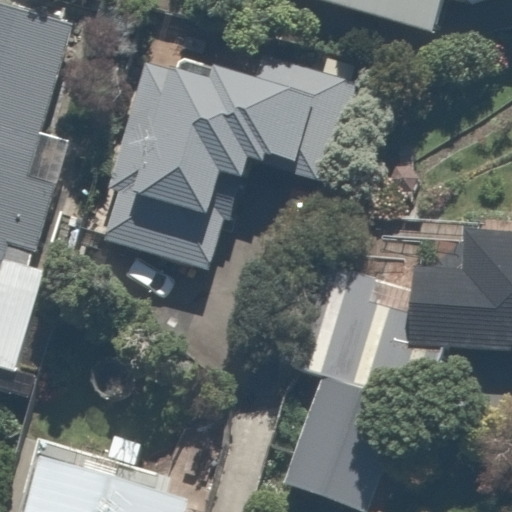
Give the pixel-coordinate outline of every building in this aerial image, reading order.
[(511,0),(176,0),(465,90),(484,29),(511,38),(511,0)] [(41,180),(86,36),(0,9),(0,377),(45,391),(79,281),(49,272),(74,190),(41,180)] [(345,195),(380,71),(351,63),(276,42),(267,77),(113,34),(91,111),(123,120),(90,238),(224,275),(243,206),(281,178),(345,195)] [(415,335),(348,315),(323,388),(435,422),(453,372),(511,375),(511,255),(473,252),(470,293),(419,292),(415,335)] [(162,479),(34,443),(21,490),(43,496),(38,511),(203,511),(222,446),(175,433),(162,479)]
